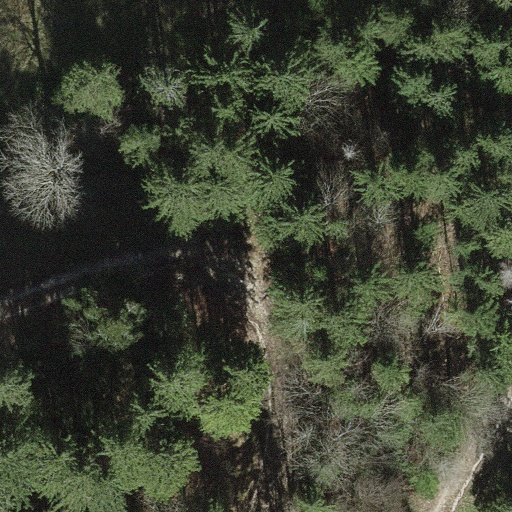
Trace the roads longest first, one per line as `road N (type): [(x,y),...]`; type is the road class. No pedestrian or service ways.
road 1 (track): [(258,511),(275,441),(275,345),(260,310),(236,285),(172,261),(132,262),(0,307)]
road 2 (track): [(511,385),(453,511)]
